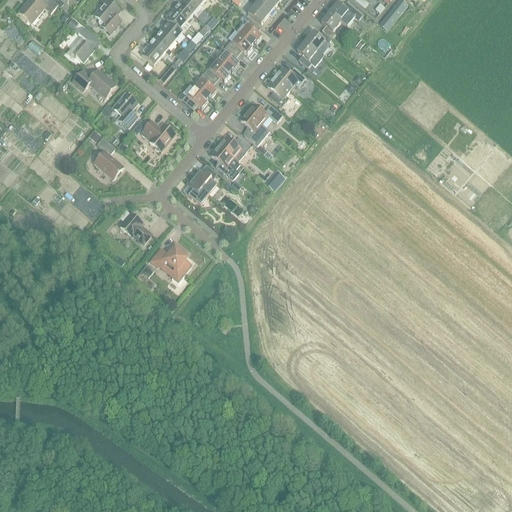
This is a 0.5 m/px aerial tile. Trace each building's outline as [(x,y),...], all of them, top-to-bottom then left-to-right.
[(50,16),(58,7),(49,0),(42,0),(40,3),(37,0),(30,0),(18,15),(31,26),(44,11),(50,16)] [(193,16),(200,8),(190,0),(184,0),(180,5),(193,16)] [(268,17),(276,7),(267,0),(260,0),(255,6),(268,17)] [(362,2),(364,0),(354,0),(353,2),(364,11),(368,6),(362,2)] [(64,5),(59,1),(56,5),(61,9),(64,5)] [(392,11),(384,20),(391,27),(407,8),(400,1),(392,11)] [(110,35),(119,25),(114,21),(114,19),(120,13),(107,2),(94,17),(99,22),(98,23),(98,25),(110,35)] [(186,24),(193,16),(180,5),(173,13),(186,24)] [(261,26),(268,17),(255,6),(247,15),(261,26)] [(343,9),(337,6),(329,16),(340,25),(347,30),(355,20),(358,23),(362,19),(346,6),(343,9)] [(380,6),(375,12),(379,15),(384,9),(380,6)] [(179,33),(179,32),(186,24),(173,13),(166,22),(169,24),(179,33)] [(332,35),(340,25),(329,16),(329,15),(320,26),(326,30),(322,34),(331,42),(335,37),(332,35)] [(244,19),(241,23),(245,26),(249,21),(245,18),(244,19)] [(213,20),(208,25),(213,30),(218,24),(213,20)] [(73,21),(68,27),(72,31),(77,25),(73,21)] [(260,30),(249,21),(245,26),(247,28),(239,36),(254,48),(256,45),(256,46),(262,39),(261,39),(256,35),(260,30)] [(182,35),(179,32),(179,33),(169,24),(162,32),(175,43),(182,35)] [(203,39),(210,31),(205,27),(198,35),(199,36),(203,39)] [(83,65),(95,51),(90,47),(90,45),(95,40),(84,30),(78,38),(80,39),(67,55),(74,62),(76,59),(83,65)] [(168,52),(175,43),(162,32),(155,41),(168,52)] [(327,47),(331,42),(322,34),(318,39),(313,35),(305,44),(316,54),(321,58),(329,49),(327,47)] [(196,47),(203,39),(199,36),(196,40),(193,44),(196,47)] [(251,50),(254,48),(239,36),(232,45),(230,43),(226,48),(238,57),(241,53),(246,57),(252,51),(251,50)] [(172,54),(168,52),(155,41),(148,49),(161,60),(165,55),(169,58),(172,54)] [(359,52),(365,45),(361,42),(355,49),(359,52)] [(185,49),(191,53),(195,48),(189,43),(185,49)] [(321,58),(316,54),(305,44),(297,54),(302,59),(298,63),(307,71),(311,66),(314,69),(322,59),(321,58)] [(238,57),(226,48),(223,46),(220,49),(223,52),(222,53),(224,55),(217,63),(231,75),(233,72),(234,73),(239,66),(234,62),(238,57)] [(154,68),(161,60),(148,49),(141,57),(154,68)] [(182,63),(188,55),(183,51),(177,59),(178,60),(182,63)] [(175,71),(182,63),(178,60),(171,69),(175,71)] [(229,77),(231,75),(217,63),(210,72),(208,70),(204,75),(215,85),(219,80),(223,84),(224,85),(230,78),(229,77)] [(175,71),(171,69),(170,67),(162,77),(158,82),(162,86),(175,71)] [(275,80),(290,93),(294,87),(298,90),(306,81),(296,72),(291,78),(283,71),(279,75),(275,80)] [(105,101),(116,88),(98,72),(91,80),(83,72),(72,85),(83,94),(89,87),(105,101)] [(211,89),(215,85),(204,75),(200,80),(202,82),(194,90),(208,102),(210,100),(211,100),(217,93),(216,93),(211,89)] [(314,75),(307,83),(314,88),(321,80),(314,75)] [(271,85),(267,90),(276,97),(271,102),(281,110),(289,101),(285,98),(290,93),(275,80),(271,85)] [(350,85),(346,91),(352,96),(356,90),(350,85)] [(130,86),(129,97),(136,98),(138,87),(130,86)] [(206,104),(208,102),(194,90),(187,99),(185,97),(181,102),(192,112),(196,107),(201,111),(201,112),(207,105),(206,104)] [(130,114),(138,106),(125,95),(112,110),(121,118),(118,122),(129,131),(130,130),(131,131),(134,127),(133,126),(138,121),(130,114)] [(247,114),(261,126),(268,118),(276,125),(282,118),(270,108),(264,115),(254,106),(247,114)] [(332,118),(325,112),(321,117),(328,123),(332,118)] [(270,133),(261,126),(247,114),(240,123),(250,132),(244,139),(257,149),(270,133)] [(159,152),(161,154),(175,137),(163,127),(160,131),(151,123),(143,134),(141,137),(149,144),(155,149),(155,150),(158,153),(159,152)] [(95,145),(101,139),(95,133),(89,140),(95,145)] [(108,140),(113,145),(117,141),(111,136),(108,140)] [(218,148),(234,161),(238,155),(243,159),(251,149),(240,140),(234,146),(226,139),(218,148)] [(115,151),(103,140),(97,147),(104,154),(93,166),(113,182),(124,170),(110,158),(115,151)] [(121,146),(118,150),(123,155),(127,151),(121,146)] [(229,167),(234,161),(218,148),(211,158),(219,165),(215,169),(226,179),(233,170),(229,167)] [(261,149),(258,152),(264,157),(267,153),(261,149)] [(202,191),(209,197),(217,188),(211,183),(217,177),(206,167),(201,173),(200,171),(193,179),(204,189),(202,191)] [(200,208),(209,197),(202,191),(204,189),(193,179),(186,187),(188,188),(183,194),(200,208)] [(75,195),(80,187),(74,183),(69,192),(75,195)] [(242,189),(236,183),(231,188),(238,193),(242,189)] [(226,184),(223,188),(227,192),(231,187),(226,184)] [(258,210),(251,205),(246,212),(252,217),(258,210)] [(130,216),(119,229),(132,240),(133,238),(143,247),(151,237),(141,229),(143,227),(130,216)] [(179,235),(173,242),(176,245),(183,238),(179,235)] [(161,251),(150,264),(157,270),(160,266),(163,269),(161,270),(173,280),(171,281),(178,287),(183,280),(182,279),(191,268),(185,263),(186,261),(184,259),(187,255),(174,245),(168,252),(171,255),(169,258),(161,251)] [(125,264),(119,259),(115,264),(121,269),(125,264)] [(147,268),(136,280),(143,286),(154,273),(147,268)]
